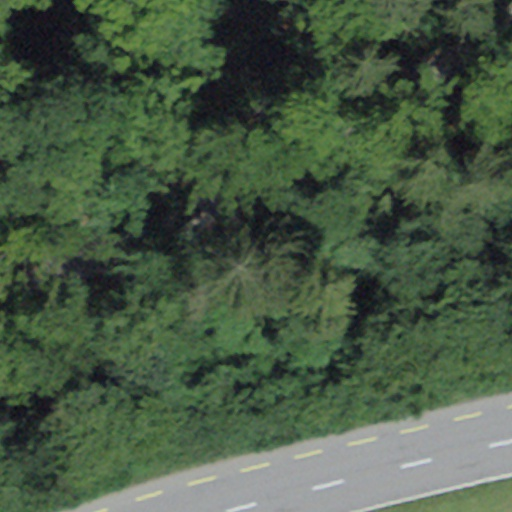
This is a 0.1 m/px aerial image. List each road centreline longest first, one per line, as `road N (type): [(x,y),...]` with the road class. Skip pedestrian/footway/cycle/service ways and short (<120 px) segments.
road 1 (track): [(511,14),(0,300)]
road 2 (primary): [(511,441),(227,511)]
